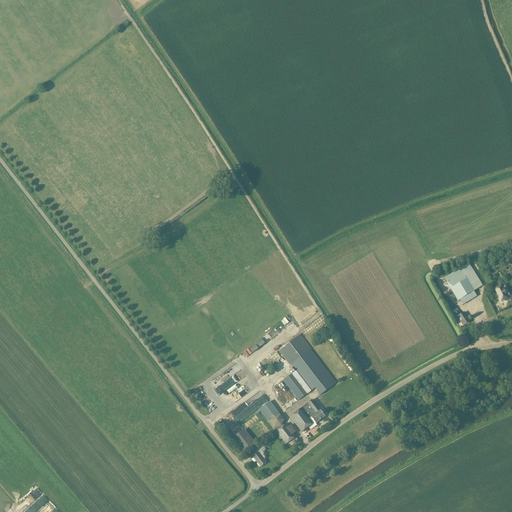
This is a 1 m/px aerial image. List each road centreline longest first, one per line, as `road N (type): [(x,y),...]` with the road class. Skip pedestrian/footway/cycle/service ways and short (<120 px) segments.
road 1 (unclassified): [(0,159),(257,487)]
road 2 (unclassified): [(257,487),(385,392),(465,351),(511,343)]
